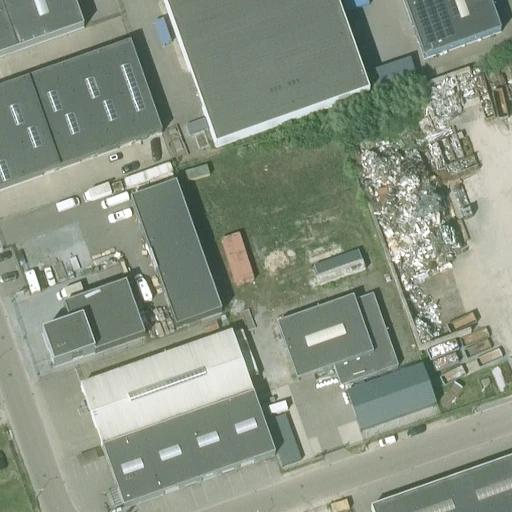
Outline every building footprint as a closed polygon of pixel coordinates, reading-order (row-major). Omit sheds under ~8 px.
[(0,0),(0,2),(17,53),(83,29),(73,0),(0,0)] [(162,0),(215,149),(234,143),(369,95),(335,0),(162,0)] [(401,0),(423,61),(500,33),(488,0),(401,0)] [(0,58),(17,53),(0,2),(0,58)] [(105,53),(0,89),(0,192),(137,145),(163,136),(131,44),(105,53)] [(364,274),(321,153),(208,193),(251,314),(364,274)] [(221,314),(175,186),(130,202),(176,330),(221,314)] [(125,286),(63,307),(69,325),(41,335),(53,369),(93,354),(94,356),(144,338),(125,286)] [(333,370),(337,380),(344,387),(397,368),(372,296),(354,303),(352,299),(276,326),(296,383),(333,370)] [(231,335),(80,388),(101,448),(139,435),(177,422),(214,408),(252,395),(231,335)] [(214,408),(236,471),(274,457),(252,395),(214,408)] [(198,484),(236,471),(214,408),(177,422),(198,484)] [(161,497),(198,484),(177,422),(139,435),(161,497)] [(139,435),(101,448),(123,510),(161,497),(139,435)] [(511,511),(511,460),(370,510),(370,511),(511,511)]
